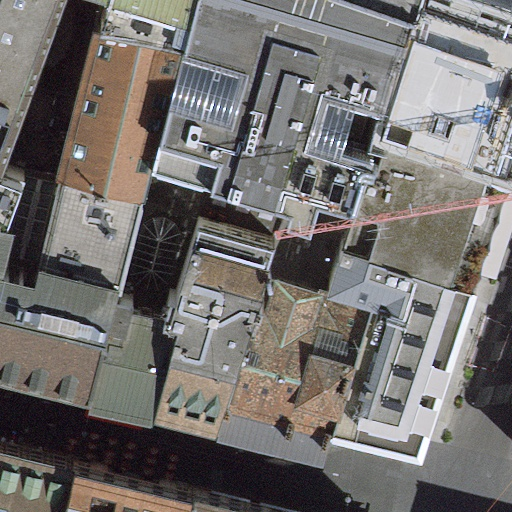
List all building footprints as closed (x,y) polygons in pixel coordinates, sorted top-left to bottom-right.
[(0,0),(0,201),(19,206),(26,185),(34,158),(14,155),(71,0),(0,0)] [(193,32),(200,0),(118,0),(114,14),(193,32)] [(200,0),(193,32),(158,176),(155,188),(216,202),(222,173),(301,194),(338,205),(346,183),(378,192),(391,150),(399,153),(413,105),(448,0),(200,0)] [(511,0),(448,0),(413,105),(511,139),(511,0)] [(81,158),(158,176),(193,32),(114,14),(81,158)] [(511,219),(511,139),(413,105),(399,153),(391,150),(378,192),(365,231),(495,270),(511,219)] [(19,206),(0,201),(0,342),(110,369),(155,188),(158,176),(81,158),(74,193),(67,232),(58,271),(3,259),(15,219),(19,206)] [(203,309),(182,387),(217,395),(247,402),(280,274),(301,194),(222,173),(216,202),(187,306),(203,309)] [(74,193),(26,185),(19,206),(15,219),(67,232),(74,193)] [(155,188),(110,369),(148,379),(182,387),(203,309),(187,306),(216,202),(155,188)] [(385,286),(355,408),(399,421),(440,434),(470,345),(495,270),(365,231),(352,279),(385,286)] [(280,274),(247,402),(300,416),(349,428),(355,408),(385,286),(352,279),(350,288),(280,274)] [(0,511),(72,511),(92,450),(0,425),(0,511)] [(139,463),(92,450),(72,511),(193,511),(204,481),(165,471),(139,463)] [(301,511),(302,509),(270,500),(204,481),(193,511),(301,511)]
